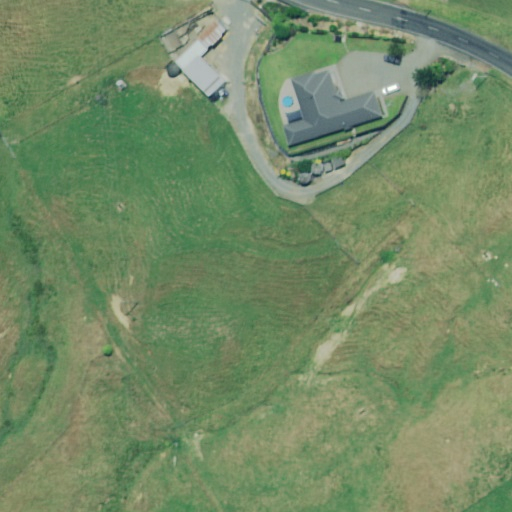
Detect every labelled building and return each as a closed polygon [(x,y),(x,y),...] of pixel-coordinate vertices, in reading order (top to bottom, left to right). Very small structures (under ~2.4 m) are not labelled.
[(211,49),(201,40),(178,63),(214,98),(229,83),(203,57),(211,49)] [(341,104),(331,70),(294,82),(306,122),(287,128),(292,146),(384,118),(376,93),(341,104)] [(339,155),(330,159),(335,171),(344,167),(339,155)] [(319,160),(309,167),(315,177),(325,170),(319,160)] [(311,175),(300,173),(299,183),(309,185),(311,175)]
